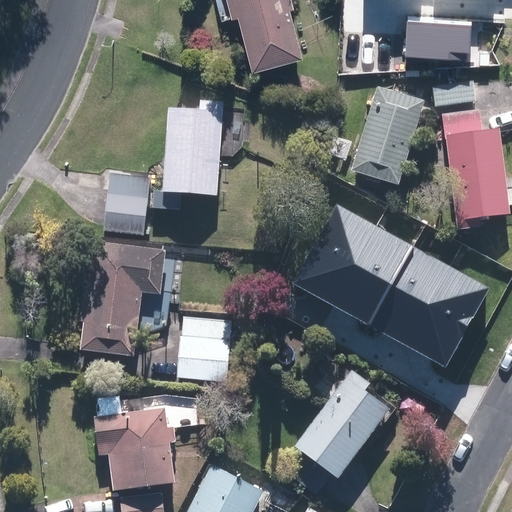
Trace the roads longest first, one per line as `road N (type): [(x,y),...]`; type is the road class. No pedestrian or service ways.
road 1 (residential): [(0,166),(68,31),(75,0)]
road 2 (residential): [(458,511),(511,402)]
